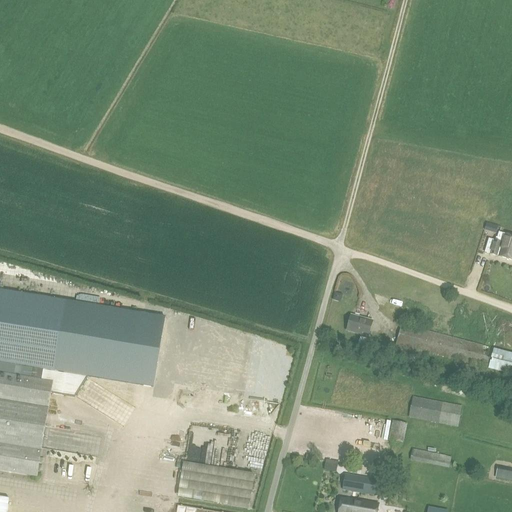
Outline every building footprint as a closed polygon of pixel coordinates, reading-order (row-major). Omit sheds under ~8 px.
[(492,225),(490,232),(496,234),(498,227),(492,225)] [(511,260),(511,236),(505,234),(502,243),(494,241),(490,254),(511,260)] [(351,288),(358,282),(349,273),(343,279),(351,288)] [(0,286),(0,359),(56,367),(66,296),(0,286)] [(138,320),(139,306),(69,301),(68,318),(67,318),(65,337),(68,338),(68,330),(75,330),(80,330),(80,340),(85,340),(86,337),(88,337),(89,324),(122,326),(123,319),(138,320)] [(351,316),(347,332),(369,337),(373,321),(351,316)] [(511,353),(402,325),(394,354),(413,359),(416,350),(511,375),(511,353)] [(360,337),(356,349),(364,351),(367,339),(360,337)] [(41,452),(52,383),(0,374),(0,471),(37,478),(41,452)] [(245,401),(245,405),(249,405),(250,390),(232,390),(232,401),(245,401)] [(272,396),(270,403),(278,405),(280,398),(272,396)] [(413,397),(409,418),(458,428),(462,406),(413,397)] [(402,418),(400,429),(409,430),(410,419),(402,418)] [(349,431),(352,451),(365,448),(362,436),(373,434),(372,425),(365,426),(365,428),(349,431)] [(413,449),(410,461),(450,469),(452,458),(413,449)] [(376,463),(377,454),(368,453),(368,459),(371,459),(371,463),(376,463)] [(336,473),(338,462),(327,459),(324,470),(336,473)] [(511,470),(498,467),(495,479),(511,482),(511,470)] [(380,498),(383,481),(346,474),(343,491),(380,498)] [(0,511),(6,511),(9,499),(0,497),(0,511)] [(342,499),(339,511),(377,511),(378,504),(359,501),(359,502),(342,499)]
